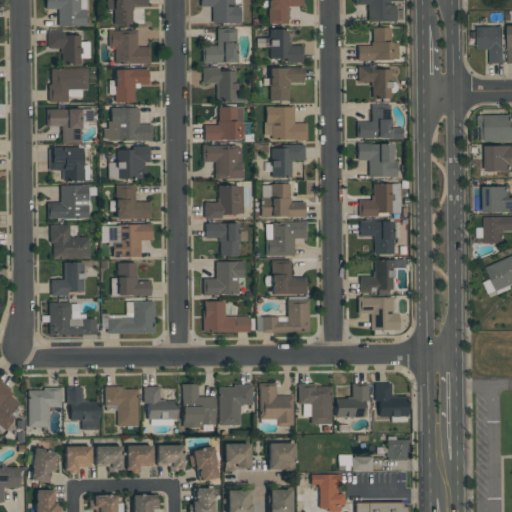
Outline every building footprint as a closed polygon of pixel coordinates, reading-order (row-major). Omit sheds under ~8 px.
[(44,0),(44,9),(57,9),(57,27),(85,26),(84,0),(44,0)] [(113,25),(131,25),(131,7),(146,7),(146,0),(105,0),(106,10),(112,10),(113,25)] [(211,24),(239,23),(239,5),(238,5),(237,0),(198,0),(199,7),(211,7),(211,24)] [(266,0),(267,25),(286,24),(286,7),(301,6),(301,0),(266,0)] [(395,5),(388,5),(388,0),(353,0),(353,5),(366,5),(366,22),(394,23),(395,5)] [(502,27),(475,27),(476,50),(488,49),(488,64),(503,64),(502,27)] [(235,63),(235,28),(215,29),(216,46),(201,46),(201,63),(235,63)] [(355,46),(355,61),(396,60),(396,42),(390,42),(389,28),(370,28),(370,46),(355,46)] [(149,47),(136,48),(135,30),(107,31),(107,48),(113,48),(113,64),(149,64),(149,47)] [(300,46),(288,46),(287,30),(267,30),(268,60),(285,59),(285,63),(301,63),(300,46)] [(88,42),(79,42),(79,35),(62,36),(62,31),(46,31),(46,49),(60,49),(60,65),(80,65),(80,58),(88,58),(88,42)] [(201,84),(214,84),(215,101),(235,101),(235,71),(219,71),(219,67),(201,68),(201,84)] [(48,103),(67,102),(67,97),(81,97),(80,90),(87,90),(86,68),(47,69),(48,103)] [(269,101),(288,101),(288,83),(302,82),(302,68),(268,68),(269,101)] [(390,68),(356,68),(356,83),(370,83),(369,99),(389,99),(390,68)] [(133,103),(133,84),(147,84),(147,70),(114,70),(113,81),(107,81),(107,94),(113,94),(113,103),(133,103)] [(355,122),(355,139),(400,139),(400,128),(389,128),(388,104),(369,105),(370,122),(355,122)] [(202,126),(202,141),(242,140),(242,107),(216,108),(217,125),(202,126)] [(305,139),(305,123),(293,123),(293,107),(263,107),(263,139),(305,139)] [(138,108),(108,108),(108,128),(101,128),(101,141),(150,141),(150,124),(138,124),(138,108)] [(80,142),(79,109),(44,110),(45,127),(60,126),(60,142),(80,142)] [(510,115),(478,116),(479,142),(511,141),(511,127),(510,127),(510,115)] [(355,160),(366,160),(367,177),(395,177),(395,160),(390,160),(390,144),(355,144),(355,160)] [(200,146),(201,162),(213,162),(213,180),(241,179),(240,145),(200,146)] [(511,145),(484,146),(484,172),(509,171),(509,161),(511,160),(511,145)] [(303,161),(303,146),(269,146),(270,178),(290,178),(289,161),(303,161)] [(80,148),(48,148),(48,170),(61,170),(61,181),(87,181),(87,166),(81,166),(80,148)] [(107,180),(141,179),(141,162),(148,162),(148,148),(115,149),(115,163),(106,163),(107,180)] [(288,184),(259,185),(260,218),(304,217),(303,202),(288,202),(288,184)] [(371,200),(357,201),(357,215),(398,215),(398,184),(371,184),(371,200)] [(46,219),(87,220),(87,186),(59,185),(58,203),(46,203),(46,219)] [(134,185),(114,185),(114,220),(149,219),(149,202),(134,202),(134,185)] [(242,217),(241,186),(216,186),(216,202),(203,203),(203,218),(242,217)] [(507,187),(482,187),(482,213),(511,212),(511,200),(507,200),(507,187)] [(483,228),(475,229),(476,242),(503,241),(503,231),(511,231),(511,216),(482,217),(483,228)] [(373,256),(392,255),(391,221),(357,222),(358,237),(372,236),(373,256)] [(237,223),(203,224),(204,239),(218,238),(218,257),(238,256),(237,223)] [(264,256),(293,256),(292,239),(305,239),(305,223),(264,224),(264,256)] [(67,225),(49,226),(50,259),(89,259),(88,237),(67,238),(67,225)] [(511,256),(484,266),(489,280),(483,283),(487,295),(496,292),(511,286),(511,256)] [(358,293),(392,292),(391,267),(403,267),(403,260),(371,260),(372,277),(358,277),(358,293)] [(242,261),(213,262),(214,279),(201,279),(201,295),(236,294),(236,277),(242,277),(242,261)] [(49,280),(49,296),(67,296),(66,292),(82,292),(82,263),(62,263),(62,280),(49,280)] [(110,280),(109,295),(149,296),(149,281),(135,281),(135,263),(116,263),(115,280),(110,280)] [(289,263),(269,263),(270,295),(304,294),(304,277),(289,278),(289,263)] [(391,297),(356,298),(356,314),(369,314),(369,330),(397,330),(397,314),(391,314),(391,297)] [(307,299),(285,299),(285,317),(261,317),(261,332),(307,333),(307,299)] [(106,334),(153,333),(152,301),(124,302),(124,318),(105,319),(106,334)] [(223,302),(201,301),(201,332),(248,333),(249,317),(223,316),(223,302)] [(95,319),(77,319),(77,306),(68,306),(68,303),(46,303),(47,336),(95,335),(95,319)] [(0,427),(4,432),(14,420),(9,416),(21,402),(0,383),(0,427)] [(274,383),(257,383),(257,420),(275,420),(275,426),(292,426),(291,396),(274,396),(274,383)] [(406,417),(405,396),(390,396),(390,383),(374,384),(375,418),(406,417)] [(196,397),(196,384),(180,385),(181,426),(214,426),(213,396),(196,397)] [(364,384),(349,384),(350,398),(334,398),(334,418),(365,417),(364,384)] [(250,385),(216,386),(217,425),(239,425),(238,405),(251,405),(250,385)] [(329,385),(296,386),(296,404),(309,404),(310,424),(330,424),(329,385)] [(174,420),(175,400),(158,400),(158,387),(143,386),(142,419),(174,420)] [(137,426),(136,388),(103,388),(103,407),(115,406),(116,426),(137,426)] [(26,427),(47,427),(47,407),(59,408),(60,390),(27,389),(26,427)] [(81,389),(66,389),(67,420),(80,420),(80,430),(98,430),(97,401),(81,402),(81,389)] [(405,460),(405,439),(385,440),(386,461),(405,460)] [(292,443),(266,444),(266,470),(293,470),(292,443)] [(248,444),(222,444),(222,470),(249,470),(248,444)] [(156,465),(168,465),(168,471),(182,471),(181,445),(155,446),(156,465)] [(77,473),(77,467),(89,467),(88,446),(63,447),(63,473),(77,473)] [(119,446),(94,447),(94,465),(108,465),(108,470),(119,470),(119,446)] [(150,446),(125,446),(124,472),(138,472),(138,466),(150,466),(150,446)] [(193,449),(195,481),(215,480),(213,448),(193,449)] [(30,482),(50,483),(52,451),(31,450),(30,482)] [(337,457),(337,471),(371,471),(370,456),(337,457)] [(317,510),(341,511),(341,494),(336,494),(336,475),(309,475),(309,485),(318,485),(317,510)] [(211,511),(212,489),(192,488),(191,511),(211,511)] [(53,491),(34,490),(33,511),(57,511),(58,505),(52,505),(53,491)] [(249,511),(249,490),(225,491),(225,511),(249,511)] [(267,490),(267,511),(290,511),(289,490),(267,490)] [(120,511),(121,504),(115,504),(114,495),(88,496),(88,510),(94,509),(94,511),(120,511)] [(156,495),(131,495),(131,511),(151,511),(152,509),(156,509),(156,495)] [(405,511),(406,502),(353,503),(353,511),(405,511)]
